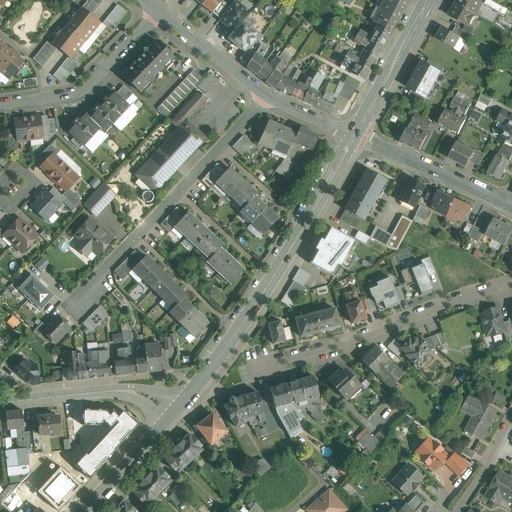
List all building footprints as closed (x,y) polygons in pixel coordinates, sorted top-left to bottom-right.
[(99,6),(91,0),(88,0),(86,3),(95,11),(99,6)] [(222,0),(205,0),(201,5),(212,13),(222,1),(222,0)] [(408,1),(406,0),(387,0),(386,2),(383,0),(378,9),(398,20),(408,1)] [(482,2),(477,0),(458,0),(456,4),(475,15),(482,2)] [(497,4),(490,0),(486,0),(485,4),(501,13),(503,8),(497,4)] [(222,1),(212,13),(220,19),(230,7),(222,1)] [(234,2),(230,7),(220,19),(235,31),(241,23),(242,23),(247,17),(244,14),(246,12),(234,2)] [(95,11),(86,3),(82,8),(83,9),(91,16),(95,11)] [(475,15),(456,4),(449,16),(465,25),(468,27),(475,15)] [(127,13),(117,5),(113,10),(123,18),(127,13)] [(91,16),(83,9),(80,13),(78,13),(75,11),(72,15),(92,31),(99,22),(91,16)] [(398,20),(378,9),(372,22),(377,25),(374,30),(388,39),(398,20)] [(123,18),(113,10),(109,15),(119,23),(123,18)] [(92,31),(72,15),(68,20),(71,22),(71,24),(68,27),(84,40),(84,41),(92,31)] [(119,23),(109,15),(106,19),(115,27),(119,23)] [(263,37),(250,27),(254,23),(247,17),(242,23),(241,23),(235,31),(228,39),(230,40),(229,41),(241,50),(241,49),(243,50),(244,49),(246,51),(247,49),(252,53),(263,37)] [(115,27),(106,19),(102,24),(112,32),(115,27)] [(356,29),(348,23),(344,29),(349,32),(352,34),(353,34),(356,29)] [(468,27),(465,25),(462,30),(468,34),(471,35),(474,30),(468,27)] [(84,40),(68,27),(65,30),(63,30),(60,29),(57,33),(77,49),(84,40)] [(462,30),(456,27),(452,33),(460,38),(464,40),(468,34),(462,30)] [(452,33),(442,28),(436,39),(454,49),(460,38),(452,33)] [(388,39),(374,30),(370,37),(367,42),(380,51),(381,51),(387,41),(388,39)] [(370,37),(359,31),(357,36),(367,42),(370,37)] [(352,34),(349,32),(344,39),(347,41),(352,34)] [(77,49),(57,33),(53,37),(56,39),(56,41),(53,45),(58,49),(68,57),(70,58),(77,49)] [(367,42),(357,36),(356,36),(355,35),(354,37),(355,38),(353,42),(360,46),(361,45),(364,47),(367,42)] [(53,45),(48,41),(44,45),(54,53),(58,49),(53,45)] [(173,58),(156,41),(148,50),(144,50),(144,53),(162,70),(173,58)] [(380,51),(367,42),(364,47),(361,53),(375,61),(380,51)] [(54,53),(44,45),(40,50),(50,58),(54,53)] [(261,45),(256,54),(259,57),(261,55),(262,56),(267,49),(261,45)] [(348,51),(337,45),(333,51),(345,57),(348,51)] [(5,48),(0,54),(0,70),(1,71),(16,53),(12,50),(10,52),(5,48)] [(246,51),(240,59),(245,64),(252,53),(247,49),(246,51)] [(50,58),(40,50),(37,55),(46,63),(50,58)] [(355,55),(348,51),(345,57),(355,63),(358,59),(354,56),(355,55)] [(16,53),(1,71),(10,79),(23,63),(18,59),(20,56),(16,53)] [(144,53),(136,62),(131,67),(123,76),(140,93),(162,70),(144,53)] [(375,61),(361,53),(358,59),(355,63),(370,71),(375,61)] [(259,57),(256,54),(247,68),(256,75),(265,62),(259,57)] [(46,63),(37,55),(33,60),(42,67),(46,63)] [(287,55),(286,55),(285,57),(281,61),(286,65),(291,59),(287,55)] [(281,61),(276,56),(271,63),(272,64),(271,66),(274,69),(281,61)] [(74,70),(78,65),(70,58),(68,57),(64,62),(74,70)] [(355,63),(345,57),(341,64),(352,70),(355,63)] [(281,61),(274,69),(278,72),(279,70),(281,71),(286,65),(281,61)] [(74,70),(64,62),(61,66),(70,74),(74,70)] [(271,66),(265,62),(256,75),(265,82),(274,69),(271,66)] [(370,71),(355,63),(352,70),(350,74),(365,82),(370,72),(370,71)] [(440,73),(422,63),(415,76),(433,85),(440,73)] [(70,74),(61,66),(57,71),(67,79),(70,74)] [(301,72),(293,68),(288,78),(295,82),(301,72)] [(278,72),(274,69),(265,82),(274,90),(283,76),(278,72)] [(202,78),(193,70),(189,74),(198,82),(202,78)] [(316,73),(311,70),(307,78),(312,80),(316,73)] [(67,79),(57,71),(53,76),(63,84),(67,79)] [(316,73),(312,80),(312,81),(309,88),(316,91),(324,77),(316,73)] [(198,82),(189,74),(185,78),(194,87),(198,82)] [(217,81),(208,74),(204,78),(213,85),(217,81)] [(288,78),(283,76),(274,90),(290,97),(298,83),(295,82),(288,78)] [(360,83),(347,76),(343,84),(355,91),(360,83)] [(433,85),(415,76),(408,88),(426,98),(433,85)] [(194,87),(185,78),(181,83),(190,91),(194,87)] [(213,85),(204,78),(201,83),(210,90),(213,85)] [(190,91),(181,83),(177,87),(186,95),(190,91)] [(210,90),(201,83),(197,87),(206,94),(210,90)] [(304,86),(298,83),(290,97),(302,102),(309,88),(304,86)] [(355,91),(343,84),(337,95),(350,101),(355,91)] [(132,94),(124,86),(119,90),(128,99),(132,94)] [(186,95),(177,87),(173,91),(182,100),(186,95)] [(335,90),(327,87),(324,95),(331,98),(333,96),(335,90)] [(316,91),(309,88),(302,102),(313,107),(320,93),(316,91)] [(128,99),(119,90),(115,95),(124,103),(128,99)] [(182,100),(173,91),(169,96),(178,104),(182,100)] [(161,148),(181,166),(206,138),(187,121),(207,99),(198,92),(170,122),(178,129),(161,148)] [(115,95),(114,93),(109,98),(107,96),(103,100),(105,102),(121,116),(129,108),(124,103),(115,95)] [(324,95),(320,93),(313,107),(329,114),(335,100),(331,98),(324,95)] [(178,104),(169,96),(165,100),(174,108),(178,104)] [(418,102),(408,96),(405,101),(415,107),(418,102)] [(491,101),(481,96),(478,101),(488,107),(491,101)] [(455,97),(450,107),(453,108),(457,111),(463,100),(455,97)] [(174,108),(165,100),(161,104),(170,113),(174,108)] [(463,100),(457,111),(462,113),(465,114),(470,104),(463,100)] [(121,116),(105,102),(101,106),(99,104),(96,108),(113,125),(121,116)] [(170,113),(161,104),(157,109),(166,117),(170,113)] [(113,125),(96,108),(92,112),(94,114),(90,118),(90,119),(100,129),(105,133),(113,125)] [(452,113),(445,110),(438,124),(448,129),(455,115),(452,113)] [(511,115),(502,111),(497,121),(508,126),(502,138),(506,140),(511,142),(511,115)] [(90,118),(85,114),(81,119),(79,117),(75,121),(92,137),(100,129),(90,119),(90,118)] [(415,114),(411,122),(414,123),(419,126),(423,118),(421,117),(415,114)] [(459,117),(455,115),(448,129),(457,135),(465,120),(459,117)] [(40,117),(27,119),(30,139),(43,138),(42,128),(40,117)] [(431,123),(423,118),(419,126),(424,129),(427,130),(431,123)] [(27,119),(14,120),(16,131),(17,141),(30,139),(27,119)] [(92,137),(75,121),(71,125),(73,127),(69,131),(75,137),(84,145),(84,146),(92,137)] [(282,128),(268,122),(259,142),(273,149),(282,128)] [(318,136),(300,127),(297,135),(293,143),(299,145),(312,151),(318,136)] [(413,130),(406,127),(398,142),(408,146),(417,131),(413,130)] [(297,135),(282,128),(273,149),(287,155),(293,143),(297,135)] [(16,131),(8,132),(10,150),(19,149),(17,141),(16,131)] [(420,133),(417,131),(408,146),(419,151),(427,135),(420,133)] [(252,144),(243,135),(237,141),(247,150),(252,144)] [(84,145),(75,137),(71,141),(80,150),(84,145)] [(511,142),(506,140),(503,145),(511,150),(511,142)] [(247,150),(237,141),(232,147),(242,156),(247,150)] [(475,152),(456,142),(448,158),(466,168),(475,152)] [(287,155),(287,156),(293,159),(299,145),(293,143),(287,155)] [(51,144),(38,157),(44,163),(53,154),(55,156),(59,152),(51,144)] [(511,150),(503,145),(498,155),(509,162),(511,156),(511,150)] [(181,166),(161,148),(135,175),(139,179),(135,183),(145,192),(143,193),(142,194),(142,195),(142,196),(142,197),(142,198),(142,199),(142,200),(143,201),(143,202),(144,202),(145,203),(147,203),(150,203),(151,202),(152,201),(152,200),(153,199),(153,197),(153,196),(153,195),(152,194),(154,192),(155,193),(181,166)] [(479,152),(473,163),(479,166),(485,155),(479,152)] [(55,156),(53,154),(44,163),(40,167),(53,179),(66,166),(55,156)] [(492,164),(504,171),(509,162),(498,155),(497,155),(492,164)] [(287,156),(275,171),(284,178),(295,163),(287,156)] [(226,171),(217,163),(213,168),(222,176),(226,171)] [(504,171),(492,164),(487,174),(499,180),(504,171)] [(66,166),(53,179),(66,191),(66,192),(69,189),(79,179),(66,166)] [(222,176),(213,168),(209,172),(218,180),(222,176)] [(242,181),(228,169),(226,171),(222,176),(218,180),(217,181),(222,186),(221,187),(223,189),(224,188),(230,194),(228,196),(229,196),(231,193),(242,181)] [(355,191),(375,201),(386,181),(366,169),(355,191)] [(218,180),(209,172),(205,176),(214,185),(217,181),(218,180)] [(214,185),(205,176),(201,181),(210,189),(214,185)] [(424,186),(409,179),(405,188),(403,187),(399,196),(401,197),(399,201),(399,202),(400,205),(412,210),(413,208),(424,186)] [(256,194),(242,181),(231,193),(238,200),(237,202),(243,208),(254,197),(256,194)] [(103,184),(83,206),(96,217),(116,196),(103,184)] [(62,196),(53,188),(48,193),(61,205),(66,200),(62,196)] [(69,189),(66,192),(66,191),(62,196),(66,200),(74,207),(81,200),(69,189)] [(48,193),(46,191),(43,195),(40,193),(36,198),(38,200),(33,205),(38,210),(38,214),(40,216),(43,216),(47,212),(51,215),(61,205),(48,193)] [(375,201),(355,191),(344,210),(345,210),(355,216),(364,221),(375,201)] [(455,200),(438,192),(431,207),(448,214),(455,200)] [(243,208),(240,212),(252,223),(265,208),(258,202),(259,201),(260,199),(257,197),(255,197),(255,198),(254,197),(243,208)] [(471,208),(455,200),(448,214),(464,222),(471,208)] [(430,211),(420,206),(415,217),(425,221),(430,211)] [(185,215),(176,207),(172,212),(181,220),(185,215)] [(268,211),(265,208),(252,223),(263,234),(277,219),(271,213),(271,212),(270,210),(269,210),(268,211)] [(355,216),(345,210),(339,221),(349,226),(355,216)] [(181,220),(172,212),(168,216),(177,224),(181,220)] [(200,223),(188,212),(185,215),(181,220),(177,224),(174,227),(186,238),(200,223)] [(177,224),(168,216),(164,220),(173,228),(174,227),(177,224)] [(391,235),(385,246),(396,251),(412,222),(401,216),(391,235)] [(8,230),(4,235),(13,244),(28,228),(19,219),(8,230)] [(99,228),(89,219),(75,235),(81,241),(79,243),(80,247),(85,252),(89,252),(93,248),(99,254),(112,240),(103,232),(102,233),(99,230),(99,228)] [(511,232),(511,228),(494,219),(486,235),(505,246),(511,232)] [(173,228),(164,220),(160,225),(169,233),(173,228)] [(200,223),(186,238),(197,249),(211,234),(200,223)] [(474,226),(467,223),(461,236),(467,239),(468,237),(474,226)] [(0,230),(0,239),(4,235),(8,230),(4,226),(0,230)] [(484,232),(474,226),(468,237),(479,242),(484,232)] [(309,263),(333,276),(353,240),(330,227),(309,263)] [(391,235),(375,227),(370,238),(385,246),(391,235)] [(28,228),(13,244),(23,253),(38,237),(28,228)] [(52,239),(44,231),(39,235),(48,244),(52,239)] [(366,243),(369,236),(360,232),(357,239),(366,243)] [(211,234),(197,249),(209,260),(220,248),(223,245),(211,234)] [(233,260),(220,248),(209,260),(207,263),(219,274),(233,260)] [(143,259),(135,250),(131,254),(139,263),(143,259)] [(139,263),(131,254),(126,259),(135,267),(139,263)] [(135,267),(132,270),(143,280),(156,266),(146,256),(143,259),(139,263),(135,267)] [(41,271),(50,264),(43,257),(35,265),(41,271)] [(135,267),(126,259),(122,263),(130,272),(132,270),(135,267)] [(233,260),(219,274),(230,285),(244,270),(233,260)] [(130,272),(122,263),(118,267),(126,276),(130,272)] [(433,289),(423,264),(410,269),(421,295),(422,295),(433,290),(433,289)] [(156,266),(143,280),(153,290),(166,276),(156,266)] [(126,276),(118,267),(114,272),(122,280),(126,276)] [(304,285),(310,274),(300,268),(293,279),(304,285)] [(30,273),(16,288),(24,295),(23,296),(32,304),(33,304),(41,311),(52,298),(55,296),(47,289),(46,289),(37,281),(38,281),(30,273)] [(176,286),(166,276),(153,290),(163,299),(176,286)] [(389,278),(376,283),(377,286),(368,290),(372,298),(373,297),(375,304),(382,302),(385,309),(399,304),(393,289),(394,289),(389,278)] [(302,287),(293,281),(290,286),(300,293),(304,288),(302,287)] [(176,286),(163,299),(173,309),(183,299),(186,296),(176,286)] [(300,293),(290,286),(287,292),(296,298),(297,298),(300,293)] [(318,294),(328,292),(326,286),(317,288),(318,294)] [(125,298),(116,289),(112,294),(120,303),(125,298)] [(287,292),(286,292),(283,297),(293,303),(296,298),(287,292)] [(293,303),(283,297),(280,302),(290,308),(293,303)] [(193,309),(183,299),(173,309),(169,313),(179,323),(193,309)] [(358,299),(348,303),(348,305),(346,306),(350,318),(349,318),(351,324),(356,322),(356,321),(365,318),(359,302),(358,299)] [(108,315),(99,306),(94,311),(103,320),(108,315)] [(498,308),(486,311),(487,315),(482,316),(487,336),(492,335),(493,336),(501,334),(501,332),(504,331),(505,331),(502,323),(498,308)] [(208,324),(193,309),(179,323),(182,326),(183,325),(189,330),(188,331),(189,333),(195,338),(208,324)] [(334,309),(322,312),(321,310),(314,312),(320,332),(327,330),(328,332),(334,330),(334,328),(339,327),(334,309)] [(94,311),(86,320),(95,328),(103,320),(94,311)] [(314,312),(307,313),(308,316),(296,319),(300,337),(305,336),(306,338),(312,336),(312,334),(320,332),(314,312)] [(46,327),(42,331),(43,332),(54,343),(69,328),(57,316),(46,327)] [(95,328),(86,320),(82,324),(91,333),(95,328)] [(510,321),(502,323),(505,331),(504,331),(507,341),(511,339),(511,333),(511,332),(510,321)] [(280,322),(268,325),(273,344),(285,341),(280,322)] [(42,323),(33,332),(38,336),(43,332),(42,331),(46,327),(42,323)] [(189,330),(183,325),(182,326),(177,330),(185,338),(188,335),(189,333),(188,331),(189,330)] [(130,332),(121,333),(123,343),(131,342),(130,332)] [(441,332),(431,337),(435,348),(446,343),(441,332)] [(175,334),(169,335),(169,339),(164,339),(165,350),(171,349),(171,347),(177,346),(175,334)] [(431,337),(424,339),(423,341),(428,345),(425,347),(430,352),(430,351),(436,349),(435,348),(431,337)] [(413,339),(411,341),(408,339),(401,347),(399,348),(402,351),(405,354),(404,356),(416,367),(422,361),(424,363),(427,363),(430,360),(430,356),(428,355),(430,352),(425,347),(428,345),(423,341),(420,338),(418,341),(415,338),(413,339)] [(84,339),(76,342),(77,354),(83,354),(83,358),(85,358),(84,339)] [(401,347),(394,340),(387,348),(394,354),(399,348),(401,347)] [(144,344),(138,344),(139,358),(135,358),(136,373),(147,372),(144,346),(144,344)] [(158,345),(144,346),(147,372),(161,371),(158,345)] [(135,358),(131,359),(129,346),(123,347),(126,375),(136,373),(135,358)] [(123,347),(117,347),(118,360),(114,361),(115,376),(126,375),(123,347)] [(388,359),(375,347),(370,352),(368,354),(361,361),(375,374),(388,359)] [(108,348),(97,349),(100,377),(111,376),(108,348)] [(97,349),(91,350),(92,363),(88,364),(90,379),(100,377),(97,349)] [(76,352),(66,354),(67,362),(65,364),(65,365),(67,367),(67,369),(68,381),(79,380),(77,354),(76,352)] [(83,354),(77,354),(79,380),(90,379),(88,364),(84,364),(83,358),(83,354)] [(404,374),(388,359),(375,374),(391,388),(404,374)] [(31,365),(24,360),(15,371),(32,385),(39,384),(36,364),(31,365)] [(344,370),(340,374),(338,372),(328,381),(345,400),(360,386),(351,376),(350,376),(344,370)] [(312,377),(299,380),(306,404),(314,407),(315,408),(320,406),(318,397),(312,377)] [(299,380),(284,385),(290,404),(296,410),(307,407),(306,404),(299,380)] [(290,404),(284,385),(270,389),(273,398),(276,408),(290,404)] [(270,389),(264,390),(266,396),(267,400),(273,398),(270,389)] [(257,392),(242,397),(249,421),(250,425),(265,420),(257,392)] [(242,397),(235,399),(232,397),(230,398),(229,401),(230,403),(224,406),(228,412),(228,413),(231,419),(231,418),(236,426),(243,422),(246,421),(249,421),(242,397)] [(480,404),(468,398),(462,410),(464,408),(475,414),(465,431),(482,441),(487,432),(485,431),(496,412),(481,403),(480,404)] [(296,410),(290,404),(276,408),(277,413),(290,436),(302,430),(297,421),(301,418),(303,417),(296,410)] [(314,407),(306,404),(307,407),(308,410),(314,414),(317,410),(315,408),(314,407)] [(92,478),(142,422),(126,408),(121,413),(115,408),(79,406),(78,415),(76,417),(75,424),(109,426),(104,432),(76,464),(92,478)] [(6,422),(22,420),(21,411),(5,412),(6,422)] [(215,417),(212,414),(211,416),(208,416),(206,418),(205,420),(197,427),(206,438),(206,439),(209,443),(210,442),(211,444),(226,432),(224,429),(224,428),(215,417)] [(38,427),(59,424),(58,416),(46,418),(46,416),(36,417),(38,427)] [(22,420),(6,422),(7,431),(17,429),(23,429),(22,420)] [(59,424),(38,427),(38,431),(39,436),(41,436),(49,434),(60,433),(59,424)] [(264,428),(255,433),(258,438),(267,433),(264,428)] [(23,429),(17,429),(17,433),(14,434),(14,437),(18,437),(19,450),(6,451),(9,476),(29,473),(24,433),(23,429)] [(364,430),(356,439),(358,441),(358,442),(370,454),(379,444),(367,432),(367,433),(364,430)] [(38,431),(32,432),(35,454),(39,454),(43,453),(43,452),(41,436),(39,436),(38,431)] [(32,432),(24,433),(27,455),(35,454),(32,432)] [(41,436),(43,452),(51,451),(49,434),(41,436)] [(190,437),(188,435),(182,441),(176,446),(190,461),(195,456),(196,456),(202,450),(200,448),(202,446),(192,435),(190,437)] [(434,444),(427,438),(415,452),(421,458),(420,459),(427,466),(428,464),(435,470),(441,463),(443,465),(445,463),(447,461),(444,459),(447,456),(441,451),(442,449),(435,442),(434,444)] [(190,461),(176,446),(171,451),(164,457),(166,460),(165,461),(175,472),(176,470),(178,472),(185,466),(190,461)] [(476,453),(466,447),(462,453),(472,459),(476,453)] [(469,467),(454,453),(447,461),(445,463),(460,477),(469,467)] [(35,454),(27,455),(29,473),(30,473),(41,461),(39,454),(35,454)] [(50,470),(41,461),(0,505),(8,511),(36,511),(39,510),(40,510),(54,495),(49,490),(60,479),(58,477),(69,465),(61,458),(50,470)] [(261,475),(271,468),(264,458),(254,465),(261,475)] [(408,465),(392,482),(406,495),(411,490),(412,491),(419,484),(417,483),(422,477),(408,465)] [(157,469),(155,467),(149,473),(149,474),(144,479),(158,493),(164,487),(164,488),(170,481),(168,479),(169,477),(159,467),(157,469)] [(511,478),(500,471),(485,497),(495,502),(497,499),(498,496),(511,504),(511,478)] [(158,493),(144,479),(139,485),(139,484),(133,491),(135,493),(133,495),(144,505),(146,503),(148,505),(154,498),(158,493)] [(329,491),(308,510),(309,511),(341,511),(345,509),(329,491)] [(415,494),(406,504),(415,511),(417,511),(425,503),(415,494)] [(137,511),(138,511),(127,502),(125,504),(123,502),(117,508),(117,509),(114,511),(137,511)] [(262,511),(255,503),(248,511),(262,511)]
